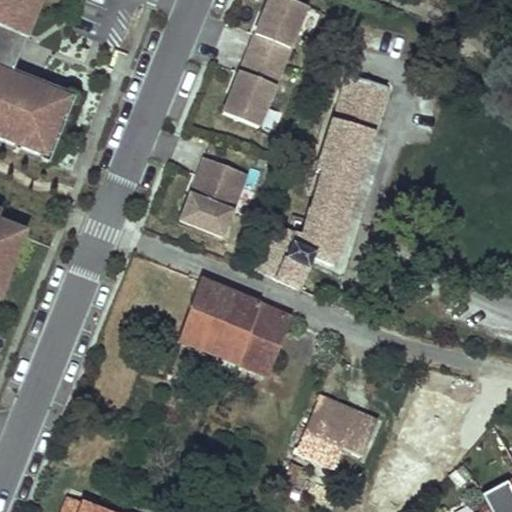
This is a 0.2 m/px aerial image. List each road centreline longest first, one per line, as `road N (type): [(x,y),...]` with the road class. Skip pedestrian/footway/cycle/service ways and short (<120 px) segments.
road 1 (residential): [(395,350),(104,231)]
road 2 (residential): [(104,231),(0,480)]
road 3 (residential): [(198,0),(104,231)]
